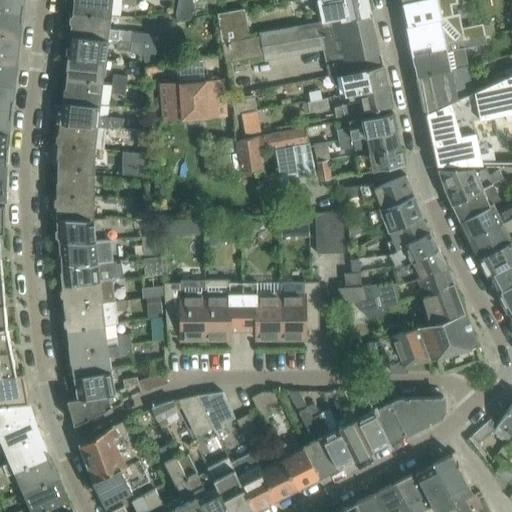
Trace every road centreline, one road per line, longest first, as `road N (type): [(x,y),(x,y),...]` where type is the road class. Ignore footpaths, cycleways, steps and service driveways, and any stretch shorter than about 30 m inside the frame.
road 1 (residential): [(61,437),(219,378),(459,386),(493,401)]
road 2 (residential): [(61,437),(36,339),(32,157),(47,0)]
road 3 (residential): [(388,0),(422,162),(511,350)]
road 4 (residential): [(300,511),(452,432),(493,401)]
